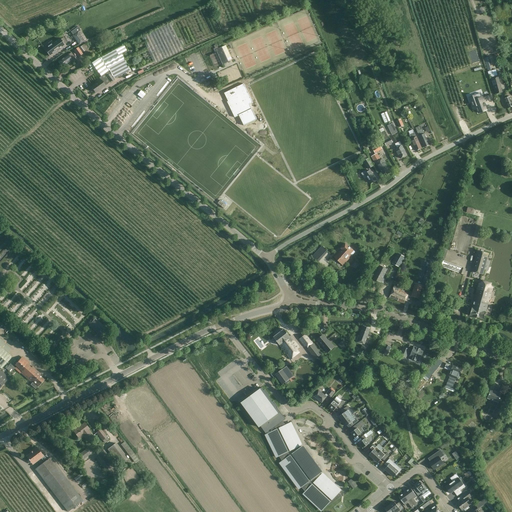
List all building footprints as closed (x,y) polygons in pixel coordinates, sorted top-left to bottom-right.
[(205,7),(141,37),(154,64),(219,34),(205,7)] [(78,27),(71,32),(73,36),(79,45),(84,41),(78,33),(81,31),(78,27)] [(60,40),(59,39),(45,49),(50,56),(64,46),(63,45),(67,42),(63,38),(60,40)] [(84,44),(79,48),(82,53),(87,49),(84,44)] [(99,78),(101,80),(91,87),(95,93),(105,85),(114,79),(130,70),(121,54),(127,51),(123,45),(100,58),(92,63),(101,76),(99,78)] [(225,46),(218,49),(216,45),(213,46),(214,48),(213,49),(214,52),(216,51),(222,65),(228,62),(228,61),(232,60),(225,46)] [(78,48),(73,51),(78,58),(83,54),(78,48)] [(62,67),(72,59),(75,57),(71,53),(58,62),(62,67)] [(498,76),(497,76),(495,70),(491,71),(487,59),(484,60),(486,69),(487,69),(490,78),(491,78),(495,91),(496,94),(502,92),(498,76)] [(239,68),(230,67),(229,77),(239,77),(239,68)] [(244,84),(224,93),(228,101),(227,102),(233,115),(234,114),(235,116),(234,117),(235,118),(239,116),(244,126),(257,119),(250,105),(253,103),(244,84)] [(473,96),(469,98),(471,102),(473,107),(476,106),(478,113),(486,110),(485,107),(486,106),(485,103),(483,98),(482,98),(480,93),(479,93),(480,94),(473,96),(473,95),(473,96)] [(390,121),(386,112),(381,114),(384,123),(390,121)] [(397,133),(392,123),(387,126),(392,136),(397,133)] [(429,145),(424,134),(421,126),(415,128),(419,136),(424,147),(429,145)] [(422,149),(416,137),(413,129),(408,132),(410,134),(409,135),(411,139),(416,151),(422,149)] [(384,141),(383,141),(386,146),(393,143),(390,138),(389,139),(384,131),(380,133),(384,141)] [(407,155),(402,146),(400,141),(395,144),(397,148),(395,149),(400,158),(407,155)] [(379,144),(372,149),(375,154),(382,149),(379,144)] [(381,160),(377,153),(371,157),(375,164),(379,170),(381,169),(384,174),(389,171),(382,160),(381,160)] [(368,158),(366,156),(362,158),(364,161),(363,161),(368,169),(373,166),(368,158)] [(370,171),(367,173),(365,171),(361,173),(365,179),(367,178),(371,183),(376,180),(370,171)] [(220,200),(218,203),(224,209),(227,205),(220,200)] [(342,249),(334,258),(343,265),(355,252),(352,250),(346,243),(341,248),(342,249)] [(322,246),(312,256),(315,258),(318,255),(318,256),(319,255),(321,258),(327,251),(322,246)] [(489,254),(477,250),(471,271),(475,273),(479,274),(483,275),(489,254)] [(392,263),(399,268),(405,257),(397,253),(392,263)] [(443,261),(440,267),(464,275),(466,269),(443,261)] [(373,279),(381,283),(384,284),(386,280),(383,278),(387,270),(380,266),(373,279)] [(484,319),(486,312),(488,305),(493,288),(491,286),(492,283),(482,280),(482,282),(481,283),(478,283),(474,300),(472,308),(470,315),(484,319)] [(415,283),(411,297),(419,299),(423,285),(415,283)] [(393,288),(390,297),(398,301),(404,303),(405,301),(404,301),(407,295),(407,294),(407,292),(399,289),(400,287),(394,285),(393,288)] [(106,329),(95,318),(88,325),(100,336),(106,329)] [(370,329),(363,326),(357,341),(365,344),(370,329)] [(273,337),(280,345),(280,346),(291,360),(292,359),(300,353),(298,349),(300,347),(294,340),(293,340),(293,339),(292,339),(290,337),(284,329),(273,337)] [(306,334),(299,339),(305,347),(306,346),(307,348),(313,344),(313,343),(306,334)] [(327,350),(332,346),(323,335),(318,340),(327,350)] [(59,344),(55,340),(48,347),(53,351),(59,344)] [(391,347),(385,344),(381,352),(387,355),(391,347)] [(0,345),(0,367),(1,369),(13,357),(0,345)] [(403,347),(399,356),(406,358),(409,352),(411,353),(410,356),(411,357),(413,357),(412,359),(415,360),(416,361),(417,362),(418,362),(419,362),(420,359),(421,358),(423,358),(425,354),(423,353),(424,350),(414,346),(414,347),(410,345),(408,349),(403,347)] [(31,368),(28,365),(30,363),(23,357),(21,359),(15,365),(17,366),(15,368),(10,364),(6,369),(8,371),(7,373),(9,375),(14,369),(20,374),(21,372),(25,376),(32,382),(30,385),(35,389),(38,386),(39,386),(44,380),(40,376),(41,375),(37,371),(32,367),(31,368)] [(438,368),(442,363),(443,362),(438,358),(422,378),(427,382),(429,380),(428,380),(434,373),(434,374),(438,368)] [(291,382),(295,379),(293,376),(294,376),(287,366),(282,370),(275,375),(283,385),(289,379),(291,382)] [(451,371),(449,376),(456,378),(458,379),(460,374),(462,370),(453,366),(451,371)] [(0,388),(9,378),(0,369),(0,388)] [(266,434),(268,433),(283,421),(286,419),(277,408),(278,407),(276,404),(273,401),(273,402),(269,396),(267,392),(265,389),(264,390),(262,387),(241,403),(260,427),(261,426),(266,434)] [(331,398),(335,392),(330,389),(326,394),(325,395),(319,390),(314,396),(322,403),(327,397),(328,395),(331,398)] [(495,392),(490,390),(487,398),(491,400),(492,401),(493,402),(494,401),(498,402),(496,408),(497,409),(492,417),(499,420),(504,411),(499,408),(502,402),(499,401),(501,395),(497,393),(495,392)] [(329,407),(328,407),(334,411),(333,411),(334,410),(337,406),(340,408),(340,409),(345,403),(342,400),(337,396),(336,398),(329,406),(329,407)] [(340,418),(342,422),(351,415),(353,413),(354,413),(350,408),(350,409),(348,406),(341,410),(342,411),(344,413),(340,416),(339,417),(340,418)] [(353,425),(359,421),(353,413),(351,415),(342,422),(345,425),(346,426),(347,425),(347,426),(349,428),(353,425)] [(361,428),(365,423),(362,420),(353,427),(355,430),(352,432),(351,433),(355,438),(355,437),(364,431),(361,428)] [(283,421),(268,433),(267,434),(270,441),(272,440),(273,443),(271,444),(278,457),(280,457),(282,461),(281,462),(290,474),(291,473),(293,475),(292,477),(300,489),(302,487),(305,491),(304,493),(315,503),(316,502),(319,504),(317,505),(323,510),(328,505),(329,506),(343,495),(339,498),(337,495),(341,491),(335,486),(334,487),(332,485),(333,484),(322,474),(321,475),(320,474),(321,473),(320,472),(323,470),(318,464),(315,465),(313,462),(315,461),(305,447),(303,449),(302,447),(300,448),(300,447),(301,446),(295,432),(293,433),(292,430),(293,430),(290,423),(286,425),(283,421)] [(84,423),(73,431),(80,439),(84,436),(87,440),(93,436),(88,430),(89,429),(84,423)] [(108,439),(101,429),(96,432),(102,441),(103,441),(104,443),(108,439)] [(369,444),(365,439),(366,438),(364,435),(361,437),(363,440),(359,443),(360,443),(359,443),(363,448),(369,444)] [(115,443),(107,449),(119,465),(127,459),(115,443)] [(370,454),(369,455),(370,456),(373,459),(381,451),(376,447),(374,444),(372,446),(370,448),(373,451),(369,454),(370,454)] [(33,464),(40,458),(44,462),(35,469),(68,511),(83,500),(50,457),(47,460),(43,454),(42,455),(36,447),(29,452),(30,454),(27,456),(33,464)] [(90,454),(86,449),(76,456),(80,462),(90,454)] [(435,459),(429,463),(434,470),(443,463),(440,458),(444,455),(440,450),(432,456),(435,459)] [(381,451),(373,459),(377,462),(377,463),(378,462),(382,459),(384,461),(389,455),(386,453),(385,454),(381,451)] [(101,454),(95,458),(109,476),(114,472),(101,454)] [(389,473),(396,465),(389,459),(384,464),(385,465),(387,467),(385,469),(384,469),(389,473)] [(396,465),(389,473),(392,476),(393,477),(394,476),(394,477),(396,475),(396,476),(402,470),(396,465)] [(455,480),(446,487),(451,493),(458,488),(460,491),(466,487),(462,482),(459,477),(455,480)] [(354,489),(358,486),(352,478),(348,481),(354,489)] [(423,485),(420,480),(414,485),(415,485),(415,486),(416,487),(413,489),(418,496),(426,490),(422,485),(423,485)] [(404,492),(415,507),(418,504),(414,499),(417,497),(414,492),(413,492),(413,491),(411,489),(410,488),(410,489),(409,488),(404,492)] [(471,504),(468,499),(472,497),(468,491),(461,496),(463,499),(457,503),(462,510),(471,504)] [(412,509),(415,507),(404,492),(399,496),(399,497),(401,500),(402,501),(405,506),(405,505),(408,503),(412,509)] [(394,502),(393,502),(389,505),(394,511),(398,511),(404,508),(399,502),(396,504),(395,502),(394,502)]
